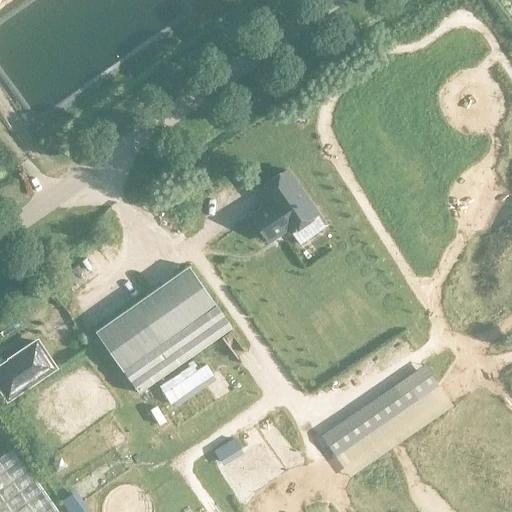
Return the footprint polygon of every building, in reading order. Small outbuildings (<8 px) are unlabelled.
[(263,207),(251,216),(269,241),(287,228),(290,232),(317,212),(287,169),(259,189),(271,204),(264,209),(263,207)] [(95,331),(139,392),(232,327),(188,265),(95,331)] [(37,341),(0,365),(0,386),(10,401),(56,370),(37,341)] [(433,377),(331,448),(340,460),(442,389),(433,377)] [(0,511),(57,511),(13,448),(0,456),(0,511)]
